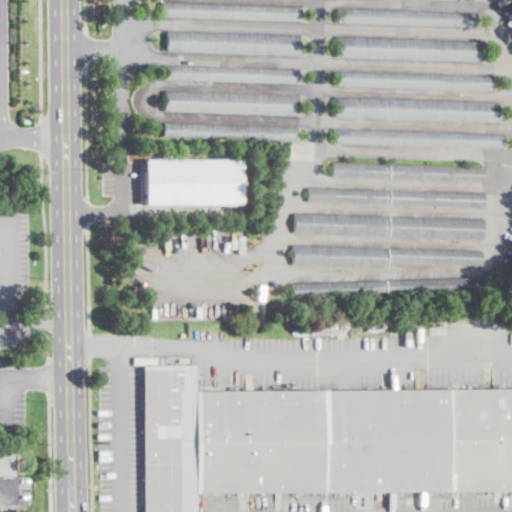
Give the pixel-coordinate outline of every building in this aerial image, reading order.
[(299,20),(299,21),(160,16),(161,3),(300,7),(299,20)] [(475,26),(475,27),(336,22),(337,9),(476,13),(475,26)] [(298,55),(166,51),(166,31),(299,36),(298,55)] [(480,61),(335,57),(336,37),(481,41),(480,61)] [(297,83),(297,84),(165,79),(165,65),(297,70),(297,83)] [(492,90),(335,84),(335,72),(335,71),(492,77),(492,90)] [(296,115),(164,111),(165,91),(297,95),(296,115)] [(497,122),(333,117),(334,97),(498,103),(497,122)] [(295,140),(295,141),(163,137),(163,123),(295,127),(295,140)] [(502,148),(333,142),(333,129),(503,135),(502,148)] [(233,205),(144,205),(144,160),(239,160),(239,205),(233,205)] [(483,170),(482,182),(332,177),(332,176),(332,163),(483,168),(483,170)] [(483,194),(483,207),(307,201),(307,188),(483,194)] [(483,219),(482,240),(293,234),(294,213),(483,219)] [(481,251),(481,265),(387,262),(387,268),(292,265),(292,245),(481,251)] [(480,291),(291,297),(290,283),(479,277),(480,291)] [(334,336),(308,337),(308,325),(334,324),(334,336)] [(193,366),(194,391),(511,389),(511,491),(194,493),(194,511),(143,511),(143,366),(193,366)] [(0,455),(12,455),(12,475),(0,475),(0,455)]
